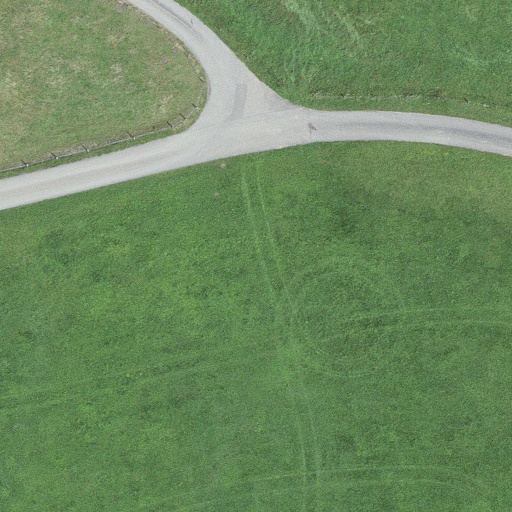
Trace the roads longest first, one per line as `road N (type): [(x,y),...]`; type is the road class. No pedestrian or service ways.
road 1 (track): [(0,198),(240,137),(310,130),(511,146)]
road 2 (track): [(240,137),(228,76),(200,38),(145,0)]
